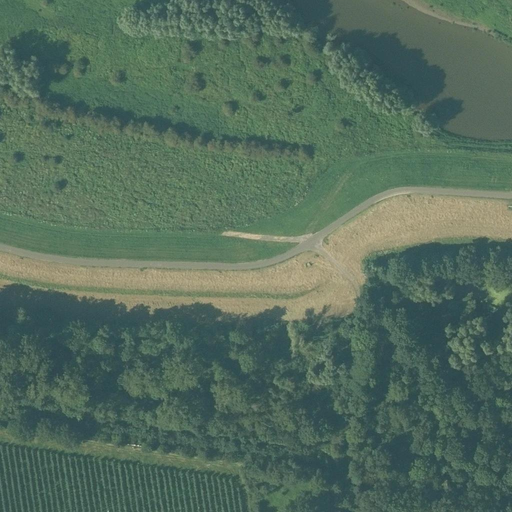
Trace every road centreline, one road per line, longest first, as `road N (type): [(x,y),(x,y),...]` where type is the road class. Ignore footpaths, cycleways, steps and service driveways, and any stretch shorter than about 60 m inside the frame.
road 1 (unclassified): [(311,242),(238,267),(76,261),(0,246)]
road 2 (unclassified): [(511,195),(388,193),(311,242)]
